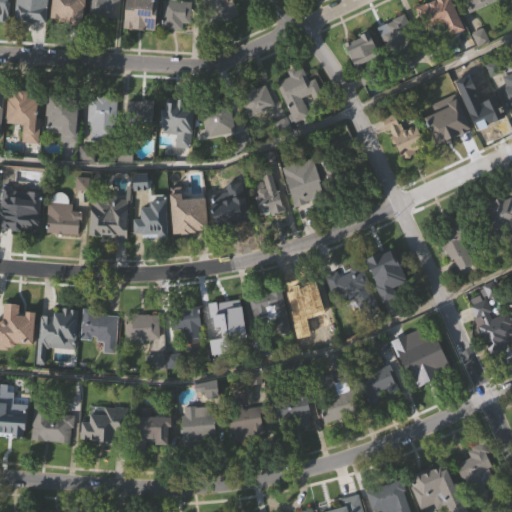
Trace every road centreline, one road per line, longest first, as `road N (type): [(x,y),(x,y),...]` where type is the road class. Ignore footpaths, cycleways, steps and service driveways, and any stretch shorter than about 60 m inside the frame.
road 1 (residential): [(0,266),(146,275),(250,262),(333,239),(511,151)]
road 2 (residential): [(0,480),(213,487),(307,471),(390,444),(511,382)]
road 3 (residential): [(511,453),(347,93),(328,60),(270,0)]
road 4 (residential): [(0,53),(215,66),(362,0)]
